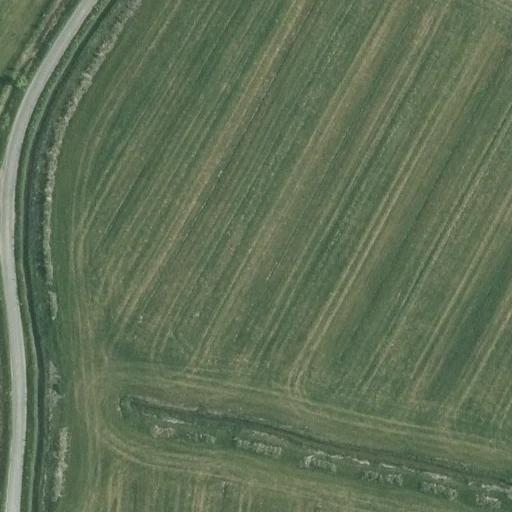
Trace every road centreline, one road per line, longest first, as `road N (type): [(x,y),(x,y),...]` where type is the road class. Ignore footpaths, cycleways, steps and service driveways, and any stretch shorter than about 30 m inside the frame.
road 1 (residential): [(0,283),(9,369),(6,511)]
road 2 (residential): [(86,0),(32,83),(12,129),(0,194)]
